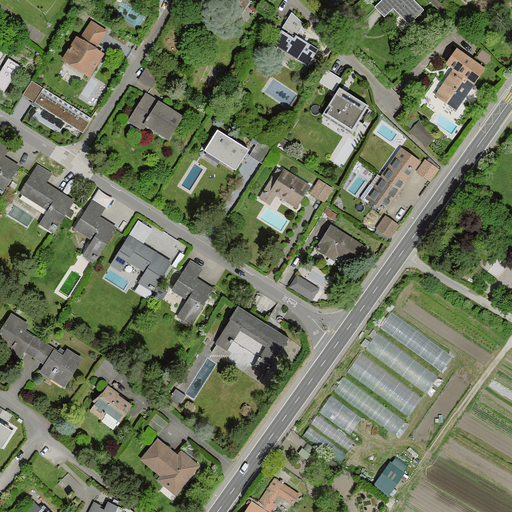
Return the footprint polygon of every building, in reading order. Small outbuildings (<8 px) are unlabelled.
[(204,0),(237,20),(248,3),(243,0),(204,0)] [(424,11),(413,0),(383,0),(375,9),(384,19),(394,10),(409,26),(424,11)] [(286,36),(281,33),(273,45),(307,68),(317,51),(296,38),(304,25),(291,15),(282,28),(288,33),(286,36)] [(79,41),(74,37),(58,62),(87,80),(103,55),(96,50),(106,34),(90,24),(79,41)] [(489,62),(493,55),(484,49),(479,57),(489,62)] [(455,70),(436,97),(457,111),(486,70),(458,51),(448,65),(455,70)] [(20,67),(8,60),(0,72),(0,90),(4,93),(20,67)] [(336,62),(327,77),(338,85),(348,70),(336,62)] [(147,69),(140,80),(151,87),(158,76),(147,69)] [(92,118),(32,80),(23,95),(83,133),(92,118)] [(185,117),(147,93),(128,122),(145,133),(148,128),(169,141),(185,117)] [(362,109),(339,95),(325,116),(349,131),(362,109)] [(411,132),(427,147),(436,137),(420,122),(411,132)] [(246,151),(216,132),(203,153),(233,172),(246,151)] [(270,149),(260,143),(250,158),(260,164),(270,149)] [(8,150),(0,144),(0,187),(4,191),(19,167),(4,157),(8,150)] [(418,163),(399,150),(364,200),(383,213),(418,163)] [(438,169),(426,161),(417,174),(428,182),(438,169)] [(50,176),(37,168),(19,196),(46,213),(38,226),(53,235),(72,203),(45,184),(50,176)] [(310,187),(286,172),(284,175),(278,172),(261,199),(270,204),(276,195),(297,208),(310,187)] [(333,189),(319,182),(312,194),(326,202),(333,189)] [(102,214),(89,206),(72,234),(88,243),(83,253),(96,260),(113,231),(97,221),(102,214)] [(397,227),(384,218),(376,230),(388,239),(397,227)] [(148,235),(134,227),(116,256),(144,274),(136,287),(150,296),(170,265),(141,247),(148,235)] [(365,247),(330,227),(315,253),(332,263),(336,256),(354,266),(365,247)] [(510,265),(489,251),(479,266),(499,280),(510,265)] [(201,273),(189,266),(172,293),(185,301),(175,318),(189,327),(212,290),(197,280),(201,273)] [(296,275),(289,288),(312,301),(319,288),(296,275)] [(288,341),(239,309),(215,345),(227,352),(235,340),(262,358),(255,369),(265,376),(288,341)] [(394,311),(383,326),(444,370),(455,356),(394,311)] [(28,326),(11,315),(0,332),(0,348),(18,360),(22,353),(43,366),(38,373),(63,389),(81,360),(66,350),(61,358),(23,334),(28,326)] [(428,392),(440,374),(379,332),(366,349),(428,392)] [(348,373),(411,414),(424,395),(361,353),(348,373)] [(345,377),(335,391),(397,434),(407,419),(345,377)] [(130,405),(104,386),(91,402),(117,422),(130,405)] [(351,433),(363,416),(333,394),(321,411),(351,433)] [(0,447),(2,448),(13,431),(0,423),(0,414),(2,412),(0,410),(0,447)] [(326,435),(350,448),(356,436),(317,416),(312,426),(308,433),(323,441),(326,435)] [(175,457),(156,441),(140,461),(160,477),(156,482),(174,496),(198,467),(179,452),(175,457)] [(390,494),(411,465),(397,454),(376,484),(390,494)] [(251,500),(243,511),(268,511),(267,511),(278,494),(293,504),(299,494),(276,478),(258,505),(251,500)] [(101,509),(92,504),(88,511),(119,511),(121,508),(109,502),(104,511),(102,511),(100,511),(101,509)] [(46,511),(43,508),(40,511),(32,503),(23,511),(46,511)]
